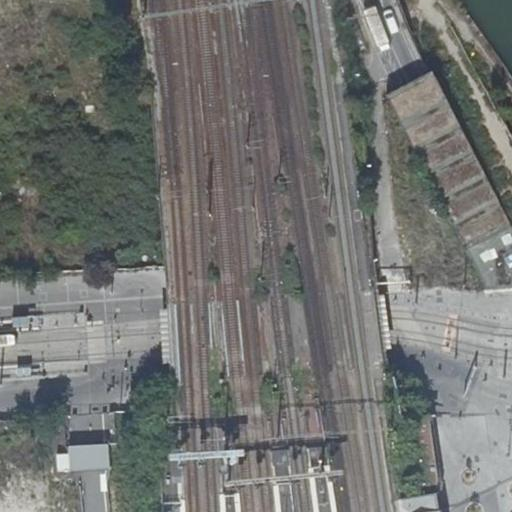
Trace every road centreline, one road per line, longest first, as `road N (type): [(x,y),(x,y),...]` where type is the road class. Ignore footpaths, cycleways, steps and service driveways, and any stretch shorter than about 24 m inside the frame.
road 1 (secondary): [(511,297),(397,79),(366,0)]
road 2 (track): [(446,6),(511,152)]
